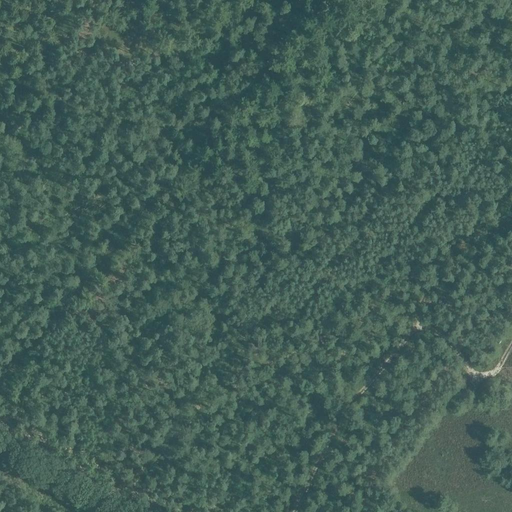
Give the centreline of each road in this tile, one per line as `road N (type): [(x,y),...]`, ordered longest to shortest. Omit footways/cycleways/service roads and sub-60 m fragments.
road 1 (track): [(415,322),(334,423),(287,511)]
road 2 (track): [(511,187),(415,322)]
road 3 (track): [(133,511),(0,434)]
road 4 (track): [(415,322),(442,336),(473,374),(498,369),(511,345)]
